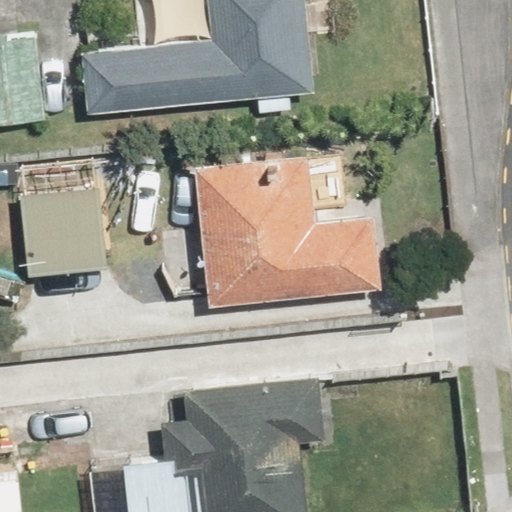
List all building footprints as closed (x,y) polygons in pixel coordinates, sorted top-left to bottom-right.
[(200,0),(204,35),(75,47),(81,109),(306,87),(297,0),(200,0)] [(41,28),(0,31),(0,121),(49,117),(41,28)] [(185,161),(199,300),(372,283),(365,209),(306,215),(299,150),(185,161)] [(101,182),(18,185),(21,270),(104,267),(101,182)] [(299,511),(291,437),(318,434),(312,369),(175,383),(179,414),(154,417),(157,452),(92,458),(93,467),(88,467),(92,511),(299,511)]
